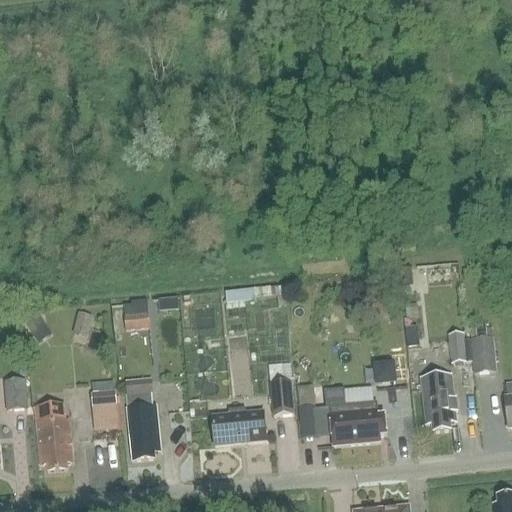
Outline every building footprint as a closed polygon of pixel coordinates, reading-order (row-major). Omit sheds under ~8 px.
[(435,283),(457,283),(457,268),(435,267),(435,283)] [(411,271),(396,273),(398,290),(412,288),(411,271)] [(509,278),(497,279),(498,288),(509,288),(509,278)] [(282,289),(225,295),(226,307),(254,304),(254,302),(277,299),(283,298),(282,289)] [(283,298),(277,299),(278,309),(286,308),(285,298),(283,298)] [(131,307),(123,308),(124,320),(148,318),(147,302),(131,304),(131,307)] [(416,307),(404,308),(405,320),(417,319),(416,307)] [(79,316),(76,326),(90,330),(93,320),(79,316)] [(38,317),(25,326),(32,337),(45,327),(38,317)] [(148,318),(124,320),(126,334),(150,332),(148,318)] [(449,338),(452,367),(467,365),(464,344),(464,337),(449,338)] [(493,341),(470,343),(472,365),(473,378),(496,376),(493,341)] [(394,366),(375,368),(376,388),(396,386),(394,366)] [(451,426),(457,425),(452,377),(421,380),(426,428),(433,427),(434,436),(452,434),(451,426)] [(154,454),(160,454),(156,410),(153,410),(152,395),(154,395),(153,383),(126,385),(133,463),(155,461),(154,454)] [(26,385),(5,387),(7,415),(28,413),(26,385)] [(292,386),(271,388),(273,420),(295,419),(292,386)] [(312,388),(297,389),(301,433),(316,431),(312,388)] [(372,391),(344,393),(345,408),(374,406),(372,391)] [(344,392),(324,394),(326,410),(330,410),(345,408),(344,393),(344,392)] [(115,394),(91,397),(93,412),(116,410),(115,394)] [(385,418),(378,419),(377,406),(374,406),(345,408),(330,410),(334,450),(380,445),(380,439),(387,438),(385,418)] [(67,472),(66,468),(71,467),(67,424),(65,424),(63,408),(33,411),(34,426),(37,426),(41,467),(46,466),(47,474),(67,472)] [(213,450),(266,445),(263,415),(244,417),(243,413),(227,414),(228,419),(210,420),(213,450)] [(490,511),(511,511),(511,498),(497,500),(498,506),(490,507),(490,511)]
